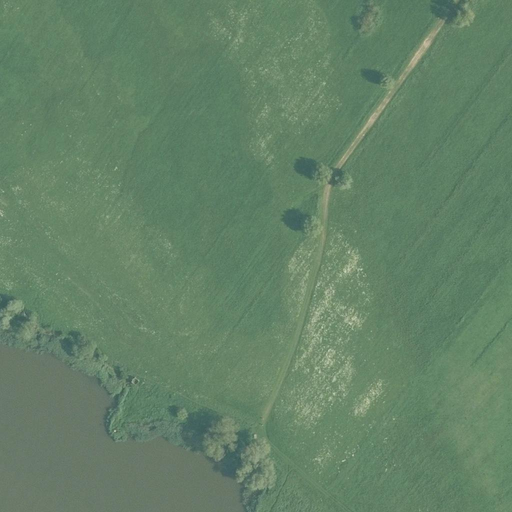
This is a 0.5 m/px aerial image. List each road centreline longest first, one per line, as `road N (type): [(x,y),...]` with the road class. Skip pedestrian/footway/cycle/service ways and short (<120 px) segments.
road 1 (track): [(336,171),(309,302),(253,431)]
road 2 (track): [(336,171),(460,0)]
